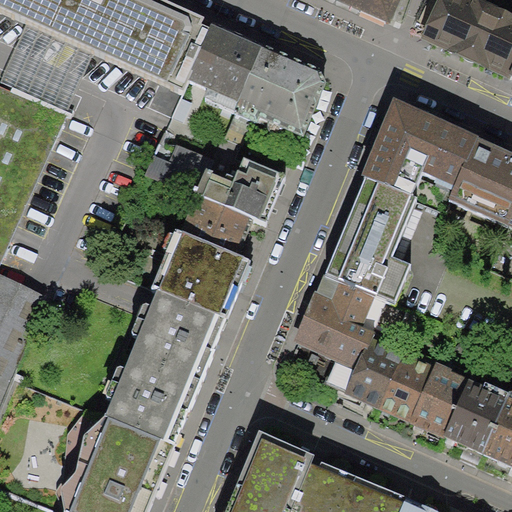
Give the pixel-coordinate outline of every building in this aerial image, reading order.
[(0,97),(0,408),(40,312),(0,292),(0,264),(64,120),(68,122),(70,119),(64,116),(90,58),(180,99),(186,85),(211,30),(201,27),(201,26),(160,7),(143,0),(0,0),(0,17),(24,29),(0,82),(0,86),(10,92),(6,100),(0,97)] [(326,0),(385,26),(396,0),(326,0)] [(427,41),(429,46),(505,80),(509,82),(511,75),(511,0),(478,0),(476,4),(475,3),(474,3),(473,4),(471,4),(470,5),(469,6),(455,0),(443,0),(441,4),(442,5),(430,31),(429,31),(426,36),(427,41)] [(237,109),(261,53),(234,41),(211,30),(186,85),(237,109)] [(270,57),(261,53),(237,109),(223,142),(239,149),(247,131),(244,130),(247,124),(254,127),(256,122),(300,141),(321,90),(319,83),(317,78),(270,57)] [(393,112),(363,185),(400,200),(410,177),(413,179),(415,173),(455,191),(474,148),(454,139),(393,112)] [(223,142),(221,141),(209,168),(194,200),(196,201),(250,223),(264,229),(272,209),(283,183),(233,162),(239,149),(223,142)] [(194,200),(209,168),(159,147),(144,180),(194,200)] [(474,148),(455,191),(451,198),(467,205),(463,213),(491,225),(494,217),(510,224),(511,219),(511,165),(490,155),(474,148)] [(363,185),(324,281),(371,300),(393,309),(408,272),(398,267),(390,264),(414,206),(400,200),(363,185)] [(238,251),(250,223),(196,201),(180,241),(233,263),(238,251)] [(241,266),(233,263),(180,241),(172,259),(165,257),(150,294),(155,296),(225,325),(231,308),(240,288),(233,285),(241,266)] [(371,300),(324,281),(305,326),(297,344),(335,361),(323,387),(345,396),(371,339),(357,333),(371,300)] [(225,325),(155,296),(129,359),(199,388),(207,369),(213,357),(211,356),(225,325)] [(377,411),(399,360),(386,355),(391,345),(372,336),(371,339),(345,396),(355,401),(377,411)] [(185,419),(187,419),(199,388),(129,359),(103,422),(172,451),(183,425),(185,419)] [(409,425),(431,375),(399,360),(377,411),(390,417),(409,425)] [(447,379),(448,377),(433,370),(431,375),(409,425),(422,431),(443,440),(466,387),(447,379)] [(481,457),(504,404),(466,387),(443,440),(456,446),(481,457)] [(511,407),(504,404),(481,457),(491,462),(511,471),(511,407)] [(146,511),(152,498),(172,451),(103,422),(102,423),(85,415),(64,465),(82,472),(65,511),(146,511)] [(400,511),(405,503),(386,495),(385,497),(339,478),(339,476),(324,470),(309,463),(309,462),(256,438),(248,458),(249,459),(230,506),(227,511),(400,511)]
